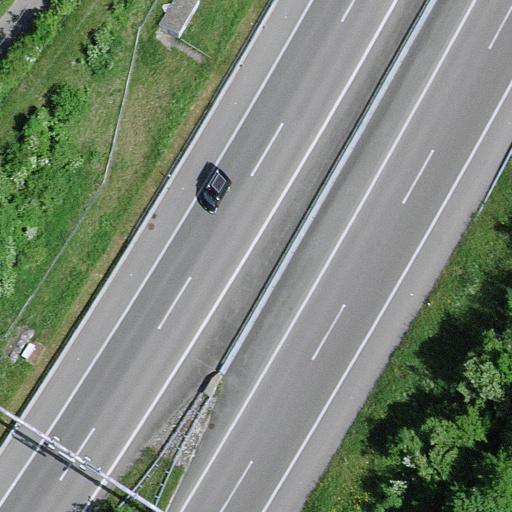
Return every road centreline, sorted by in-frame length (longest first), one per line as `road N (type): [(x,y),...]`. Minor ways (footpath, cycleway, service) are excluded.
road 1 (motorway): [(353,0),(188,280),(38,511)]
road 2 (motorway): [(221,511),(511,6)]
